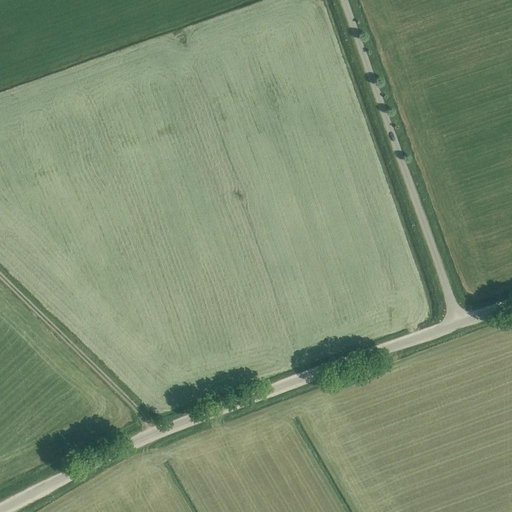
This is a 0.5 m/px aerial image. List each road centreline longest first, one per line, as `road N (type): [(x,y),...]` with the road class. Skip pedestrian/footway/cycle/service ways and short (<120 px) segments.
road 1 (unclassified): [(0,509),(120,444),(460,326)]
road 2 (unclassified): [(460,326),(345,0)]
road 3 (track): [(155,431),(0,275)]
